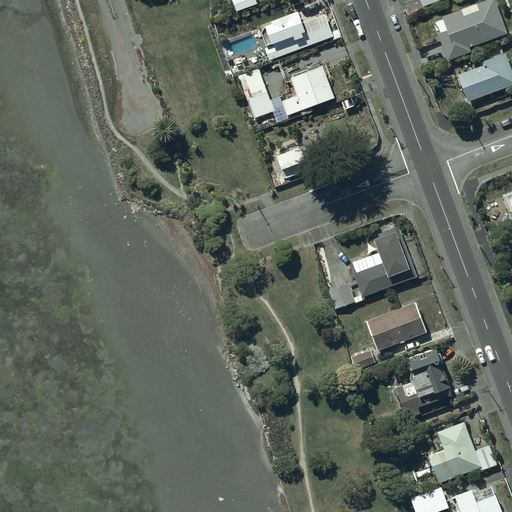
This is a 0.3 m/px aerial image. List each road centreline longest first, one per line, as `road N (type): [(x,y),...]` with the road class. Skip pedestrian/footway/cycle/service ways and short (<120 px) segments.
road 1 (residential): [(428,166),(511,391)]
road 2 (residential): [(428,166),(248,233)]
road 3 (residential): [(365,0),(428,166)]
